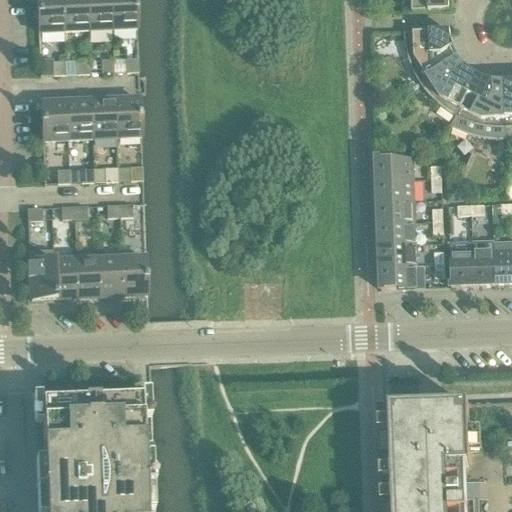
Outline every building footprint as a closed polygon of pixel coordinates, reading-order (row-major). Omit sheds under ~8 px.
[(63,35),(61,0),(36,0),(38,36),(63,35)] [(87,35),(85,0),(61,0),(63,35),(87,35)] [(111,34),(109,0),(85,0),(87,35),(111,34)] [(136,33),(134,0),(109,0),(111,34),(136,33)] [(403,0),(403,6),(403,16),(449,14),(449,8),(450,3),(450,0),(403,0)] [(450,39),(450,34),(404,36),(404,38),(405,48),(407,58),(410,67),(414,76),(419,85),(458,60),(455,55),(453,50),(451,45),(450,39)] [(456,119),(478,79),(473,76),(469,73),(465,69),(461,65),(458,60),(419,85),(425,93),(432,101),(439,108),(447,114),(456,119)] [(138,76),(137,62),(125,63),(126,76),(138,76)] [(113,77),(112,63),(100,64),(101,77),(113,77)] [(89,78),(88,64),(76,65),(77,78),(89,78)] [(64,78),(64,65),(52,65),(52,79),(64,78)] [(495,130),(506,131),(504,85),(502,85),(493,84),(490,83),(487,82),(483,81),(480,80),(478,79),(456,119),(465,124),(475,127),(485,129),(495,130)] [(140,141),(139,103),(114,104),(115,142),(140,141)] [(91,143),(90,104),(66,105),(67,144),(91,143)] [(115,142),(114,104),(90,104),(91,143),(115,142)] [(67,144),(66,105),(41,106),(42,145),(67,144)] [(413,183),(412,161),(376,162),(377,185),(413,183)] [(441,182),(440,169),(431,170),(431,183),(441,182)] [(142,184),(141,171),(129,171),(130,185),(142,184)] [(117,185),(116,172),(104,172),(105,186),(117,185)] [(69,187),(68,173),(56,174),(57,187),(69,187)] [(93,186),(92,173),(80,173),(81,186),(93,186)] [(442,195),(441,182),(431,183),(432,196),(442,195)] [(414,205),(413,183),(377,185),(378,206),(414,205)] [(415,227),(414,205),(378,206),(379,228),(415,227)] [(511,217),(511,207),(501,208),(501,218),(511,217)] [(119,221),(119,209),(106,210),(107,222),(119,221)] [(132,221),(131,209),(119,209),(119,221),(132,221)] [(471,219),(471,209),(458,210),(458,219),(471,219)] [(484,218),(484,209),(471,209),(471,219),(484,218)] [(86,222),(86,210),(73,211),(74,223),(86,222)] [(74,223),(73,211),(61,211),(61,223),(74,223)] [(41,224),(41,212),(27,213),(27,225),(41,224)] [(443,225),(442,213),(432,213),(433,226),(443,225)] [(443,239),(443,225),(433,226),(433,239),(443,239)] [(415,248),(415,227),(379,228),(380,250),(415,248)] [(494,253),(494,244),(472,245),(472,254),(474,290),(495,289),(494,253)] [(416,270),(415,248),(380,250),(380,271),(416,270)] [(511,252),(494,253),(495,289),(511,288),(511,252)] [(474,290),(472,254),(450,255),(451,291),(474,290)] [(444,269),(444,256),(434,256),(435,269),(444,269)] [(122,300),(146,300),(145,261),(121,262),(122,300)] [(122,300),(121,262),(98,263),(100,301),(122,300)] [(100,301),(98,263),(75,264),(77,302),(100,301)] [(77,302),(75,264),(52,265),(54,303),(77,302)] [(54,303),(52,265),(29,265),(29,268),(26,268),(26,283),(29,282),(30,304),(54,303)] [(445,282),(444,269),(435,269),(435,282),(445,282)] [(424,270),(416,270),(380,271),(381,294),(425,292),(424,270)] [(145,511),(141,401),(41,404),(44,511),(145,511)] [(463,511),(463,497),(462,470),(465,470),(471,469),(469,408),(438,409),(438,418),(424,419),(423,410),(390,411),(392,485),(396,485),(397,511),(463,511)]
